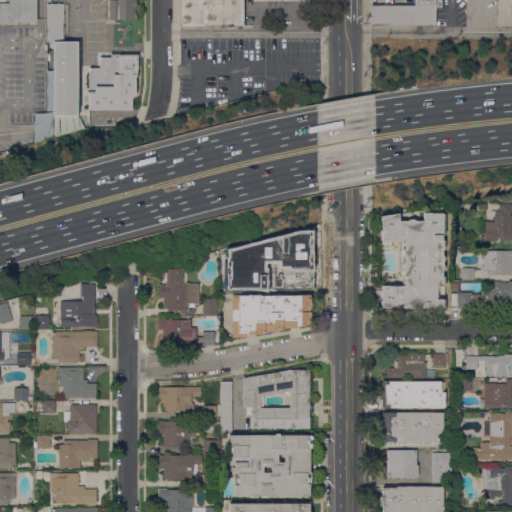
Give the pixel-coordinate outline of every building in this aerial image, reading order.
[(37,0),(37,22),(0,22),(0,8),(10,8),(10,0),(37,0)] [(110,0),(135,0),(135,20),(110,20),(110,0)] [(243,0),(243,26),(204,26),(204,25),(181,25),(180,0),(243,0)] [(436,26),(372,26),(372,6),(417,6),(416,0),(436,0),(436,8),(436,26)] [(82,107),(79,107),(79,116),(54,116),(54,48),(51,48),(51,42),(48,42),(48,4),(63,4),(63,13),(65,13),(65,16),(63,16),(63,25),(65,25),(65,29),(63,29),(63,37),(65,37),(65,39),(62,39),(63,41),(73,41),(73,39),(82,39),(82,107)] [(90,110),(90,69),(108,69),(108,75),(116,75),(116,54),(136,54),(136,94),(134,94),(134,98),(132,98),(132,110),(90,110)] [(50,115),(49,133),(79,134),(80,116),(50,115)] [(34,125),(34,133),(20,133),(20,126),(34,125)] [(484,232),(481,232),(481,222),(495,222),(495,216),(497,216),(497,210),(501,210),(501,204),(511,204),(511,241),(484,241),(484,232)] [(381,308),(381,286),(402,286),(402,241),(380,241),(380,216),(399,213),(399,221),(406,221),(410,219),(410,221),(411,221),(411,220),(411,219),(415,221),(423,221),(423,213),(445,214),(445,235),(443,235),(443,241),(445,241),(445,250),(443,250),(443,256),(445,256),(445,271),(443,271),(443,277),(445,277),(445,287),(437,287),(437,290),(436,290),(436,300),(445,300),(445,309),(381,308)] [(511,251),(511,275),(488,275),(488,274),(487,274),(487,271),(489,271),(489,270),(483,270),(483,251),(511,251)] [(234,293),(221,293),(221,256),(234,256),(234,293)] [(311,261),(311,284),(262,284),(262,286),(245,286),(245,267),(255,267),(255,264),(276,264),(276,261),(311,261)] [(474,280),(462,280),(462,268),(474,268),(474,280)] [(199,304),(195,304),(195,307),(189,307),(189,309),(175,309),(175,311),(168,311),(168,309),(164,309),(164,298),(159,298),(159,284),(161,284),(162,285),(166,285),(166,269),(182,269),(182,285),(184,285),(184,284),(199,283),(199,284),(199,304)] [(451,309),(451,293),(472,293),(472,295),(489,295),(489,283),(493,283),(493,281),(500,281),(500,283),(511,283),(511,304),(509,304),(509,308),(457,309),(451,309)] [(95,315),(98,314),(98,327),(62,327),(62,318),(61,318),(60,302),(84,301),(84,296),(82,297),(81,284),(95,284),(95,315)] [(232,295),(239,295),(239,296),(311,296),(311,326),(299,326),(299,328),(282,328),(282,332),(265,332),(265,334),(248,335),(248,337),(232,337),(232,295)] [(217,316),(204,316),(203,299),(217,299),(217,316)] [(0,304),(7,303),(13,321),(1,324),(1,323),(0,323),(0,304)] [(49,329),(35,329),(35,316),(49,316),(49,329)] [(34,317),(34,330),(20,330),(20,317),(34,317)] [(164,345),(164,339),(163,339),(163,330),(159,330),(159,319),(191,320),(191,327),(197,327),(197,337),(203,337),(203,331),(215,332),(215,345),(198,345),(198,346),(164,345)] [(97,331),(97,346),(85,347),(85,350),(79,350),(79,360),(78,360),(78,363),(59,363),(58,358),(52,358),(52,332),(97,331)] [(0,360),(0,332),(9,332),(10,357),(4,360),(0,360)] [(433,354),(445,354),(445,353),(447,353),(447,349),(451,349),(451,364),(446,364),(446,366),(433,366),(433,354)] [(31,352),(31,365),(18,365),(17,353),(31,352)] [(386,378),(386,368),(395,368),(395,363),(396,362),(397,361),(398,361),(398,356),(407,356),(407,354),(424,354),(424,363),(426,363),(426,370),(435,370),(435,378),(386,378)] [(498,356),(499,356),(503,356),(504,356),(504,355),(511,355),(511,378),(506,378),(506,373),(495,373),(495,374),(486,374),(486,361),(478,361),(478,369),(466,369),(466,356),(498,356)] [(84,367),(84,379),(88,379),(88,384),(97,384),(97,398),(63,398),(63,387),(59,387),(58,367),(84,367)] [(251,428),(251,415),(247,415),(247,407),(243,407),(243,378),(289,370),(309,370),(310,403),(313,403),(313,412),(309,412),(310,429),(251,428)] [(472,380),(472,391),(459,391),(459,380),(459,378),(471,378),(471,379),(472,379),(472,380)] [(505,384),(505,380),(511,380),(511,409),(479,409),(479,399),(485,399),(485,384),(505,384)] [(232,432),(220,432),(221,382),(232,382),(232,432)] [(382,383),(444,382),(444,408),(382,408),(382,383)] [(201,387),(201,397),(191,397),(192,403),(194,403),(194,411),(175,412),(175,413),(168,413),(168,411),(166,411),(166,406),(163,407),(163,399),(159,399),(159,387),(201,387)] [(14,388),(28,388),(28,396),(33,396),(33,400),(14,400),(14,388)] [(42,412),(42,400),(55,400),(56,412),(42,412)] [(10,434),(0,434),(0,402),(15,403),(15,412),(10,411),(10,413),(10,434)] [(97,405),(97,434),(68,433),(68,421),(64,421),(64,411),(70,411),(70,406),(72,406),(72,405),(97,405)] [(217,418),(204,418),(203,406),(217,406),(217,418)] [(505,414),(505,412),(511,412),(511,436),(509,436),(509,446),(511,446),(511,459),(473,459),(473,448),(480,448),(480,442),(489,442),(489,437),(484,437),(484,422),(490,422),(490,414),(505,414)] [(443,413),(443,428),(445,428),(445,439),(443,439),(443,445),(434,445),(434,443),(395,443),(395,442),(382,442),(382,413),(443,413)] [(164,434),(159,434),(159,421),(170,421),(170,422),(189,422),(188,429),(196,429),(196,438),(189,438),(189,446),(175,446),(175,448),(168,448),(168,445),(164,445),(164,434)] [(310,436),(310,497),(236,497),(236,474),(232,474),(232,466),(229,466),(229,457),(227,457),(227,446),(229,446),(229,435),(310,436)] [(51,436),(51,448),(37,448),(37,436),(51,436)] [(0,438),(9,438),(9,443),(16,443),(16,469),(0,469),(0,438)] [(98,440),(98,459),(88,459),(88,460),(80,460),(80,468),(60,469),(59,445),(64,445),(64,440),(98,440)] [(204,440),(217,440),(217,452),(204,452),(204,440)] [(387,450),(416,450),(416,465),(419,465),(419,477),(417,477),(417,478),(386,478),(387,450)] [(432,453),(451,453),(451,483),(432,483),(432,453)] [(164,468),(160,468),(159,456),(202,455),(202,464),(197,464),(197,474),(194,474),(194,476),(189,476),(189,480),(174,480),(175,481),(168,481),(168,479),(164,479),(164,468)] [(505,468),(505,466),(511,466),(511,507),(494,507),(494,501),(502,501),(502,497),(494,497),(494,499),(491,499),(491,497),(489,497),(489,492),(482,492),(482,469),(505,468)] [(52,504),(53,492),(50,492),(50,475),(38,475),(38,471),(51,471),(51,473),(79,473),(79,486),(85,486),(85,489),(97,489),(96,504),(52,504)] [(0,473),(16,473),(16,499),(10,499),(10,504),(0,504),(0,473)] [(216,474),(216,486),(204,486),(204,474),(216,474)] [(443,503),(445,503),(445,511),(444,511),(382,511),(382,488),(396,488),(396,487),(443,487),(443,503)] [(165,511),(163,511),(163,503),(158,503),(158,489),(167,489),(167,490),(188,490),(188,497),(194,497),(194,508),(191,508),(191,511),(165,511)] [(309,511),(310,503),(225,503),(225,511),(309,511)]
